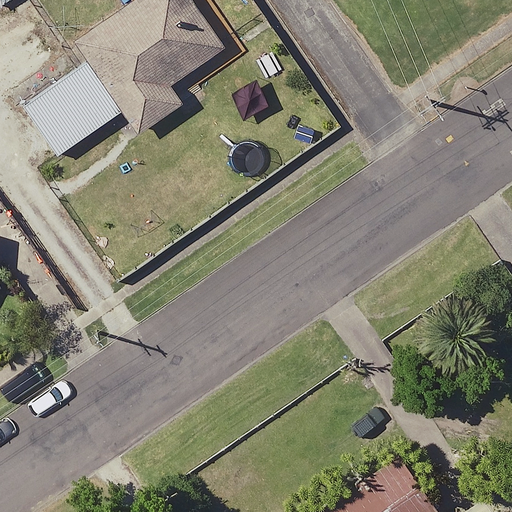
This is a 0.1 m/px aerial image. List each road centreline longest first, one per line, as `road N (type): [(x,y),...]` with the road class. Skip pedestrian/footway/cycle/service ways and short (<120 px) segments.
road 1 (residential): [(420,194),(0,484)]
road 2 (residential): [(280,0),(420,194)]
